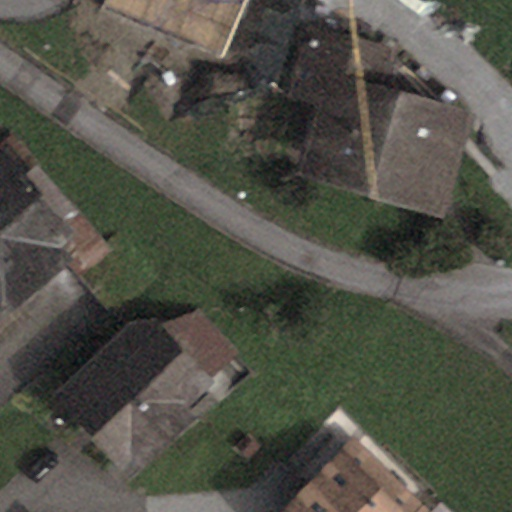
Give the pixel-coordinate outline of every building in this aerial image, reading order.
[(266,26),(224,18),(217,51),(259,60),(266,26)] [(336,96),(317,159),(430,193),(452,121),(377,99),(389,58),(310,34),(295,84),(336,96)] [(7,137),(0,143),(0,159),(1,161),(0,161),(0,335),(24,315),(11,301),(63,253),(112,313),(156,275),(118,230),(99,246),(7,137)] [(126,331),(65,390),(123,453),(130,446),(140,457),(191,409),(181,398),(203,377),(154,325),(126,331)] [(311,459),(297,474),(311,488),(288,511),(390,511),(338,461),(326,474),(311,459)]
